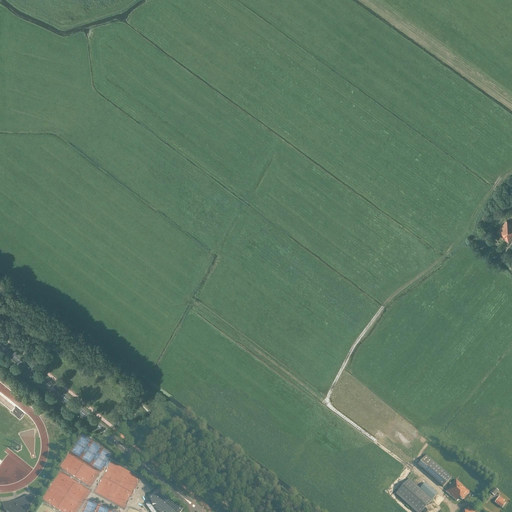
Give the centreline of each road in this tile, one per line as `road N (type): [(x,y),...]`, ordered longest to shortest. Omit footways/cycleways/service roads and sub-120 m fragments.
road 1 (track): [(495,183),(444,256),(389,298),(324,402),(442,497)]
road 2 (tertiary): [(187,499),(0,345)]
road 3 (track): [(189,300),(324,402)]
